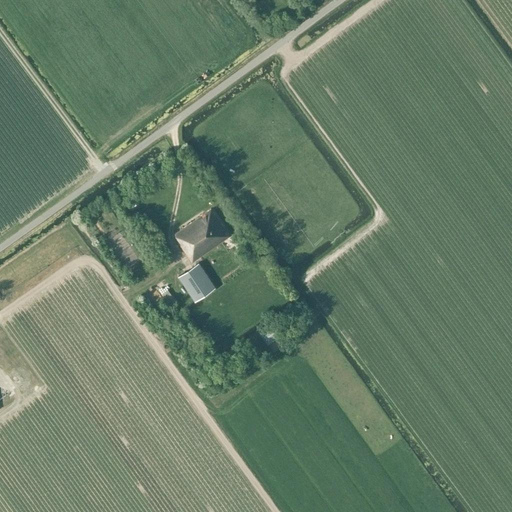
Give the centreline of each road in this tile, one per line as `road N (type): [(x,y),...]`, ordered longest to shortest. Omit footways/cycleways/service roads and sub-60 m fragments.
road 1 (unclassified): [(27,223),(342,0)]
road 2 (unknown): [(104,173),(0,30)]
